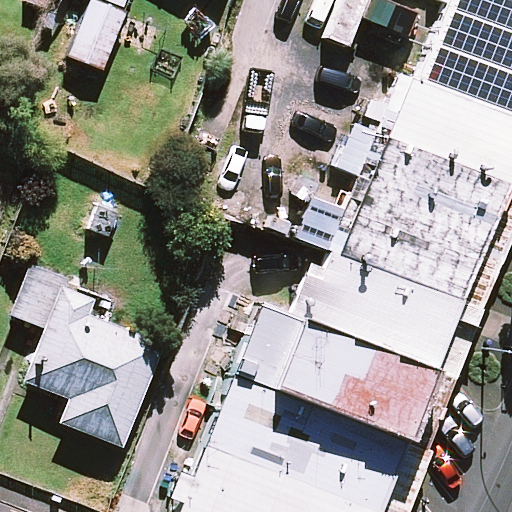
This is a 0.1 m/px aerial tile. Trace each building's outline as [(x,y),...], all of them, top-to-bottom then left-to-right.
[(122,0),(84,0),(63,58),(96,71),(122,0)] [(511,0),(437,0),(420,45),(511,81),(511,0)] [(388,123),(499,167),(511,134),(511,81),(420,45),(409,40),(378,119),(388,123)] [(346,228),(457,272),(499,167),(388,123),(346,228)] [(118,216),(92,202),(75,231),(101,246),(118,216)] [(305,295),(429,344),(457,272),(346,228),(334,223),(305,295)] [(105,304),(23,272),(6,316),(36,328),(15,382),(61,400),(52,423),(112,447),(151,347),(97,325),(105,304)] [(263,376),(395,428),(429,344),(305,295),(297,292),(263,376)] [(263,376),(233,364),(183,490),(239,511),(361,511),(395,428),(263,376)]
